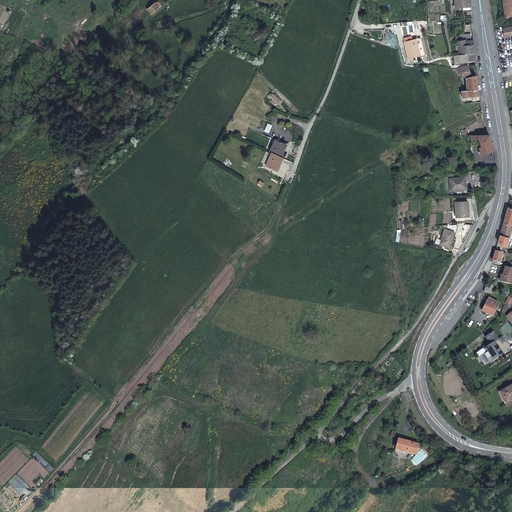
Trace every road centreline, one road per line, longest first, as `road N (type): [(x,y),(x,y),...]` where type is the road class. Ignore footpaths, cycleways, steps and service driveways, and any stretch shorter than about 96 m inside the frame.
road 1 (unclassified): [(504,192),(420,317),(314,433)]
road 2 (track): [(115,400),(217,270),(272,225),(291,180)]
road 3 (primary): [(504,190),(481,0)]
road 4 (track): [(19,511),(115,400)]
road 5 (unclassified): [(359,0),(310,128)]
road 6 (primary): [(478,259),(423,331),(413,376)]
road 7 (primary): [(421,375),(430,336),(478,259)]
road 8 (unclassified): [(404,386),(359,439),(355,460),(374,482)]
